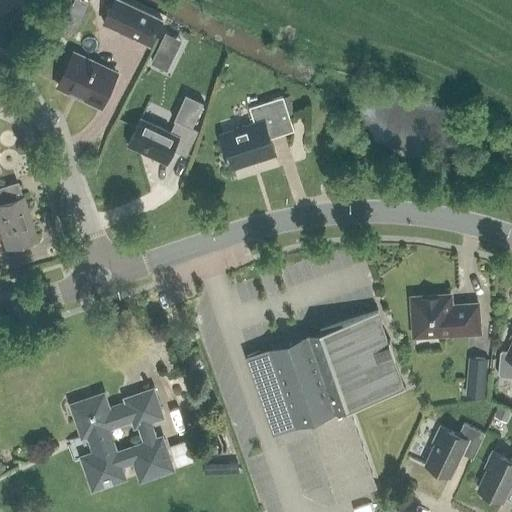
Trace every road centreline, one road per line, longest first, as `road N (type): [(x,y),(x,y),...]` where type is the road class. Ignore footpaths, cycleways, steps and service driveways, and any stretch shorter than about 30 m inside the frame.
road 1 (tertiary): [(511,239),(429,217),(357,214),(266,228),(102,276)]
road 2 (unclassified): [(102,276),(53,125),(0,98)]
